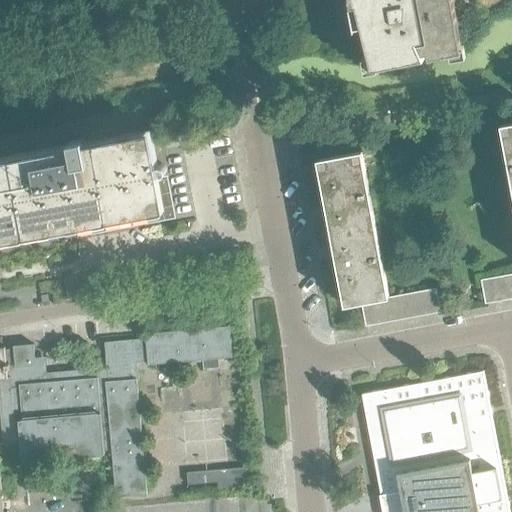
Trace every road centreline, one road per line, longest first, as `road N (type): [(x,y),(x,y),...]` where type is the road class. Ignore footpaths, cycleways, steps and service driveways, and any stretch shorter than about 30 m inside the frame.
road 1 (residential): [(0,320),(285,280)]
road 2 (residential): [(302,363),(511,328)]
road 3 (residential): [(285,280),(260,120)]
road 4 (residential): [(314,511),(302,363)]
